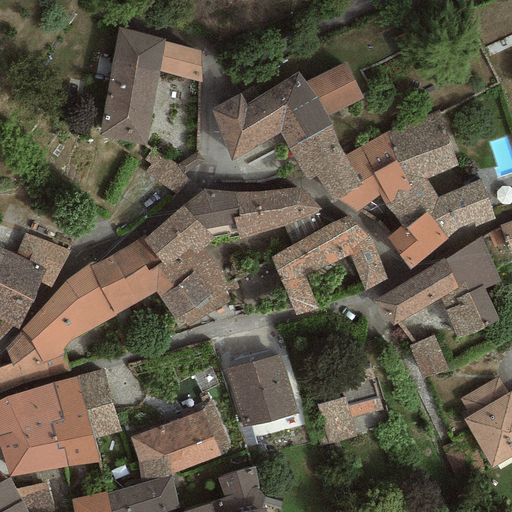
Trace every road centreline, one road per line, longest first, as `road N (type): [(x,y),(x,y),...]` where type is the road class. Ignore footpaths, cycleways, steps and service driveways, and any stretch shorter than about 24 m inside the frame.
road 1 (residential): [(0,397),(370,295),(511,215)]
road 2 (residential): [(99,0),(118,20),(205,44),(213,166),(73,267),(0,349)]
